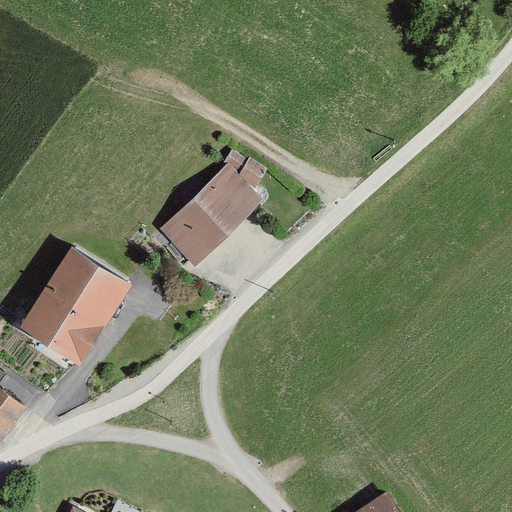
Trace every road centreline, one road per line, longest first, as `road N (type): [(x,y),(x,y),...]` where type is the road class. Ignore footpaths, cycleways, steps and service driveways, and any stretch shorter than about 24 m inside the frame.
road 1 (residential): [(208,336),(511,46)]
road 2 (residential): [(60,433),(144,394),(208,336)]
road 3 (residential): [(226,460),(143,440),(60,433)]
road 4 (residential): [(226,460),(206,399),(208,336)]
